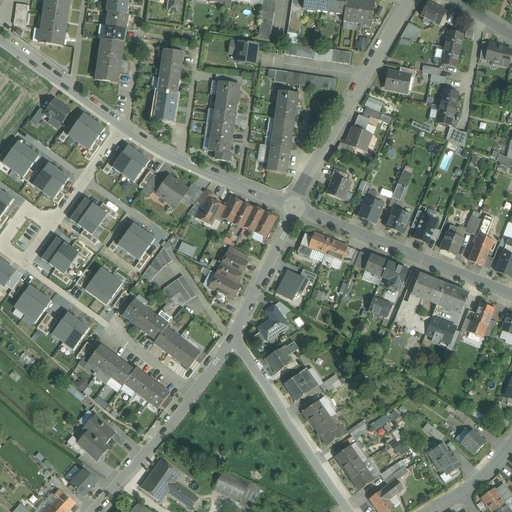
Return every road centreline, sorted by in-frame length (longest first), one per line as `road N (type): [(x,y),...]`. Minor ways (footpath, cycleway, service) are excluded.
road 1 (residential): [(511,293),(291,206)]
road 2 (residential): [(291,206),(406,0)]
road 3 (residential): [(232,336),(90,511)]
road 4 (residential): [(232,336),(348,511)]
road 5 (residential): [(291,206),(126,129)]
road 6 (residential): [(126,129),(0,39)]
road 7 (residential): [(291,206),(232,336)]
road 8 (unknown): [(478,10),(461,134)]
